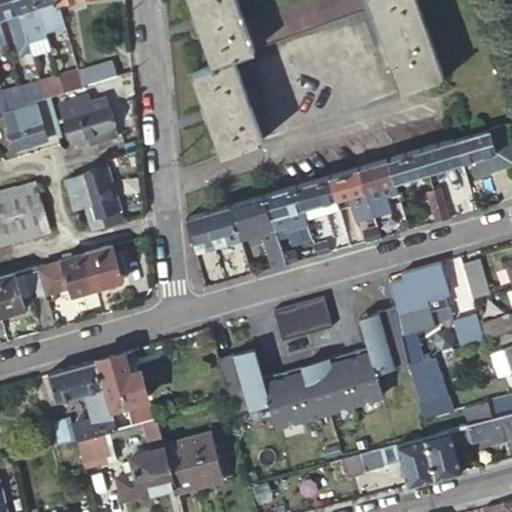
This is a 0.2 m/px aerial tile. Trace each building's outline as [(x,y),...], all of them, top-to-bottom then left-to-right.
[(20,48),(30,45),(29,41),(15,0),(0,0),(0,12),(7,10),(20,48)] [(40,11),(36,0),(15,0),(29,41),(37,38),(36,33),(30,14),(40,11)] [(59,1),(58,0),(36,0),(40,11),(44,25),(64,19),(59,1)] [(234,56),(253,50),(245,22),(237,0),(189,0),(210,63),(189,70),(217,154),(260,140),(234,56)] [(253,50),(375,11),(371,0),(312,0),(245,22),(253,50)] [(371,0),(375,11),(402,94),(444,80),(418,0),(371,0)] [(40,11),(30,14),(36,33),(46,30),(44,25),(40,11)] [(46,30),(36,33),(37,38),(29,41),(30,45),(49,40),(46,30)] [(82,81),(115,71),(110,55),(78,65),(82,81)] [(63,86),(82,81),(78,65),(77,63),(58,69),(63,86)] [(39,75),(45,92),(63,86),(58,69),(39,75)] [(36,95),(45,92),(39,75),(21,82),(26,98),(36,95)] [(8,104),(26,98),(21,82),(3,87),(8,104)] [(88,90),(80,92),(83,105),(94,102),(93,99),(91,99),(88,90)] [(62,97),(74,137),(90,133),(97,130),(115,126),(106,95),(93,99),(94,102),(83,105),(80,92),(62,97)] [(37,97),(5,107),(16,145),(48,135),(37,97)] [(97,130),(90,133),(91,139),(116,132),(115,126),(97,130)] [(511,155),(503,126),(501,127),(487,131),(498,170),(511,165),(511,155)] [(498,170),(487,131),(454,140),(461,163),(474,159),(478,175),(498,170)] [(461,163),(454,140),(420,149),(427,173),(461,163)] [(427,173),(420,149),(385,159),(393,183),(427,173)] [(393,183),(385,159),(355,167),(371,215),(382,211),(380,204),(385,203),(383,197),(396,193),(393,183)] [(120,206),(107,164),(82,172),(66,176),(73,204),(86,202),(90,215),(91,215),(92,219),(100,217),(99,212),(120,206)] [(371,215),(355,167),(327,175),(335,199),(344,196),(349,212),(354,211),(356,219),(371,215)] [(335,199),(327,175),(295,184),(302,208),(335,199)] [(19,184),(27,208),(41,204),(35,180),(19,184)] [(6,188),(13,212),(27,208),(19,184),(6,188)] [(295,184),(263,193),(273,228),(278,243),(284,241),(282,232),(280,233),(279,227),(287,225),(284,213),(302,208),(295,184)] [(6,188),(0,189),(0,215),(13,212),(6,188)] [(439,188),(432,190),(425,192),(431,210),(438,208),(436,203),(443,201),(439,188)] [(263,193),(229,203),(236,227),(253,222),(257,233),(265,231),(273,228),(263,193)] [(434,222),(448,218),(443,201),(436,203),(438,208),(431,210),(434,222)] [(229,203),(203,211),(210,234),(228,229),(236,227),(229,203)] [(41,204),(27,208),(34,234),(49,229),(41,204)] [(27,208),(13,212),(20,237),(34,234),(27,208)] [(203,211),(185,216),(191,240),(210,234),(203,211)] [(0,215),(0,229),(3,242),(20,237),(13,212),(0,215)] [(236,227),(228,229),(232,240),(240,238),(236,227)] [(362,230),(365,241),(378,238),(375,227),(362,230)] [(278,243),(273,228),(265,231),(272,256),(281,253),(278,243)] [(326,241),(313,244),(316,255),(329,252),(326,241)] [(87,250),(97,288),(104,286),(104,283),(123,278),(120,269),(127,267),(125,259),(123,260),(120,248),(115,249),(113,242),(87,250)] [(91,289),(97,288),(87,250),(60,257),(70,292),(90,287),(91,289)] [(294,250),(281,253),(284,264),(297,260),(294,250)] [(211,256),(215,267),(220,265),(220,269),(225,268),(221,253),(211,256)] [(284,264),(281,253),(272,256),(270,256),(273,267),(284,264)] [(60,257),(39,264),(49,299),(70,292),(60,257)] [(472,296),(486,292),(477,259),(462,263),(472,296)] [(402,332),(401,332),(408,359),(409,363),(421,359),(414,332),(436,326),(432,312),(428,297),(444,293),(447,292),(438,261),(400,271),(402,278),(389,282),(402,332)] [(29,296),(46,292),(38,264),(21,269),(29,296)] [(215,267),(219,282),(229,280),(225,268),(220,269),(220,265),(215,267)] [(14,271),(0,274),(0,315),(7,313),(7,310),(23,306),(14,271)] [(428,297),(432,312),(448,307),(444,293),(428,297)] [(277,304),(280,333),(331,327),(328,299),(277,304)] [(366,345),(353,349),(355,355),(328,363),(326,356),(301,364),(303,370),(276,378),(274,372),(261,375),(255,353),(234,359),(232,352),(216,357),(231,412),(270,401),(276,424),(381,394),(375,371),(408,361),(394,305),(376,310),(378,317),(360,323),(366,345)] [(511,321),(509,312),(478,322),(483,339),(511,328),(511,321)] [(453,320),(461,346),(481,339),(473,314),(453,320)] [(511,372),(511,371),(511,344),(502,348),(511,372)] [(128,371),(122,350),(94,358),(109,408),(145,397),(137,369),(128,371)] [(409,365),(422,402),(448,393),(434,356),(409,365)] [(115,428),(111,416),(109,408),(94,358),(45,372),(53,399),(95,387),(100,404),(96,416),(69,424),(73,439),(75,439),(89,435),(104,431),(115,428)] [(422,402),(419,403),(423,419),(452,410),(448,393),(422,402)] [(491,417),(511,411),(511,394),(486,401),(491,417)] [(511,411),(491,417),(486,401),(465,407),(469,423),(464,425),(464,426),(422,437),(433,477),(459,470),(453,448),(485,439),(487,444),(511,436),(511,411)] [(138,422),(151,418),(147,405),(111,416),(115,428),(138,422)] [(162,444),(155,417),(151,418),(138,422),(147,450),(128,455),(129,460),(120,463),(123,476),(115,478),(121,499),(174,485),(162,444)] [(50,445),(73,439),(69,424),(68,419),(45,425),(50,445)] [(104,431),(89,435),(75,439),(83,468),(113,460),(104,431)] [(210,432),(162,444),(174,485),(176,491),(222,479),(210,432)] [(422,437),(402,442),(394,444),(399,461),(406,484),(433,477),(422,437)] [(394,444),(359,453),(364,470),(399,461),(394,444)] [(511,511),(511,499),(483,508),(484,511),(511,511)]
